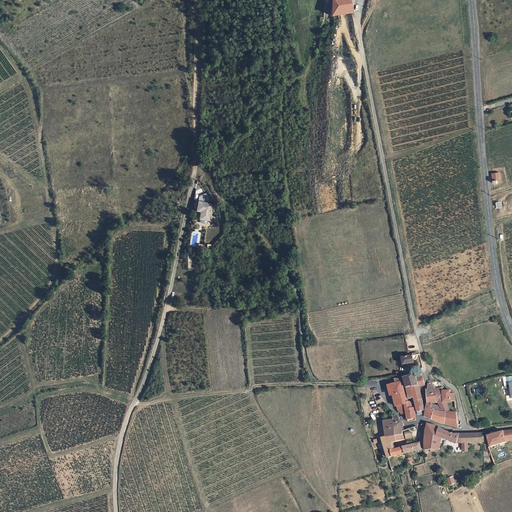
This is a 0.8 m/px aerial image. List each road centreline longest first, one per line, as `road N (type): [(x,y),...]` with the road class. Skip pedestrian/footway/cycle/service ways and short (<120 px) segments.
road 1 (unclassified): [(465,430),(456,391),(428,367),(417,338),(359,35),(361,0)]
road 2 (unclassified): [(115,511),(123,427),(167,306),(193,177)]
road 3 (tertiary): [(471,0),(480,158),(496,282),(511,329)]
road 4 (track): [(0,340),(53,280),(57,259),(46,187),(0,153)]
road 5 (track): [(193,177),(194,0)]
road 6 (track): [(372,384),(249,389)]
